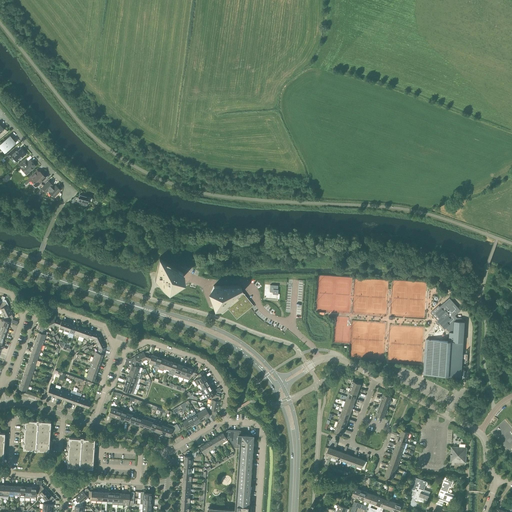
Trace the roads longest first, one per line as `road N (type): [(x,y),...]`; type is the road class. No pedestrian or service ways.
road 1 (secondary): [(281,382),(232,338),(138,307)]
road 2 (secondary): [(138,307),(228,344),(273,386)]
road 3 (residential): [(221,420),(224,387),(206,363),(148,341),(125,348)]
road 4 (secondary): [(138,307),(0,260)]
road 5 (secondary): [(296,511),(298,442),(281,382)]
road 6 (secondary): [(273,386),(290,435),(290,511)]
road 7 (residential): [(259,511),(263,436),(252,423),(221,420)]
